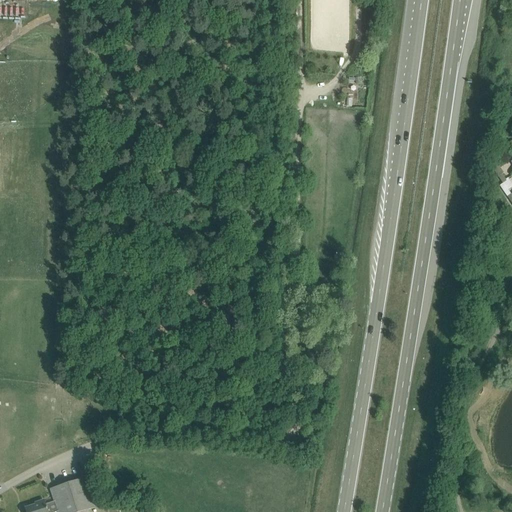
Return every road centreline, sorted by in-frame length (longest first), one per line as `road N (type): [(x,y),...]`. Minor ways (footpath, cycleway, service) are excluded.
road 1 (trunk): [(420,0),(373,326)]
road 2 (trunk): [(416,296),(459,0)]
road 3 (secondary): [(383,511),(416,296)]
road 4 (secondary): [(373,326),(341,511)]
